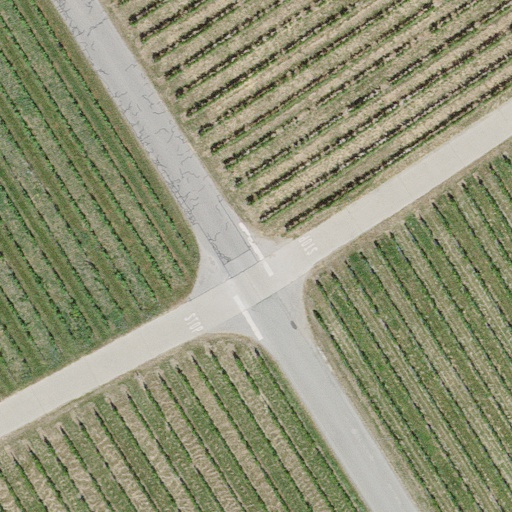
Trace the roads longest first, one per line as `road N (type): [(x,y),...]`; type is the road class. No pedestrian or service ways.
road 1 (unclassified): [(394,511),(75,0)]
road 2 (track): [(511,118),(256,288)]
road 3 (track): [(0,422),(256,288)]
